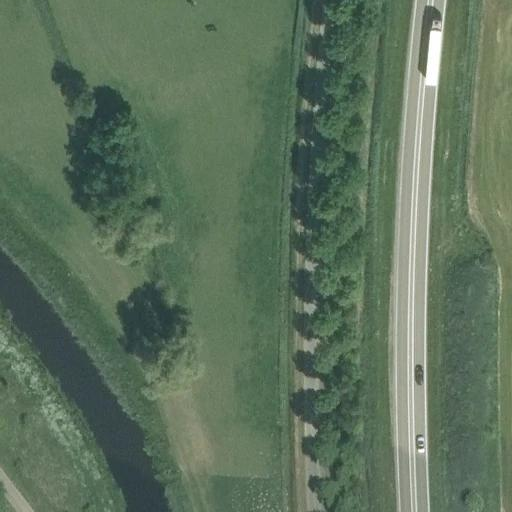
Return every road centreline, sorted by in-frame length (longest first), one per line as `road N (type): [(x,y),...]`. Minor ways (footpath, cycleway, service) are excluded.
road 1 (unclassified): [(329,511),(325,295),(346,0)]
road 2 (primary): [(414,511),(415,215),(432,0)]
